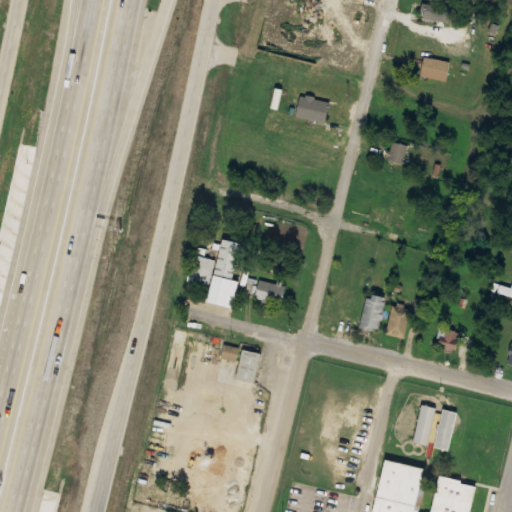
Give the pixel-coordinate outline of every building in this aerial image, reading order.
[(422,16),(448,21),(451,7),(425,2),(422,16)] [(335,14),(357,18),(355,29),(354,29),(351,41),(331,37),(335,14)] [(331,44),(347,47),(346,53),(349,54),(348,60),(345,59),(344,67),(327,63),(331,44)] [(422,57),(446,61),(443,79),(419,75),(422,57)] [(299,86),(327,93),(323,110),(295,103),(299,86)] [(392,141),(407,144),(403,162),(388,159),(392,141)] [(372,204),(401,213),(403,205),(411,207),(402,233),(381,226),(382,223),(367,219),(372,204)] [(226,239),(245,244),(235,278),(217,273),(226,239)] [(217,260),(210,283),(188,278),(194,254),(217,260)] [(283,285),(279,302),(254,296),(258,279),(283,285)] [(511,302),(511,299),(511,295),(496,292),(498,284),(511,287),(511,302)] [(364,297),(368,297),(369,294),(384,297),(378,328),(374,327),(373,330),(359,327),(364,297)] [(391,304),(409,308),(404,336),(386,333),(391,304)] [(441,327),(459,331),(454,348),(448,347),(447,352),(435,349),(441,327)] [(177,330),(224,339),(222,352),(174,343),(177,330)] [(226,344),(240,347),(237,360),(223,357),(226,344)] [(242,349),(259,353),(251,383),(234,378),(242,349)] [(420,469),(409,511),(372,511),(385,460),(420,469)] [(427,511),(436,475),(458,479),(456,483),(469,486),(464,511),(427,511)]
